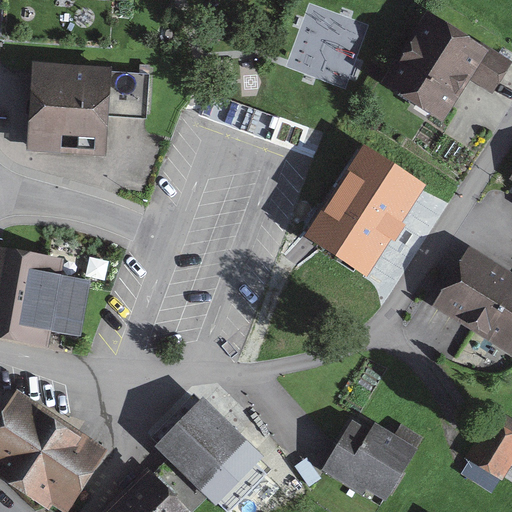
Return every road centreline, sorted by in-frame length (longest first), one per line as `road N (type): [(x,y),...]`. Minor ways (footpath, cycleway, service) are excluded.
road 1 (residential): [(0,358),(233,375),(350,344),(376,325),(511,122)]
road 2 (residential): [(0,188),(132,223)]
